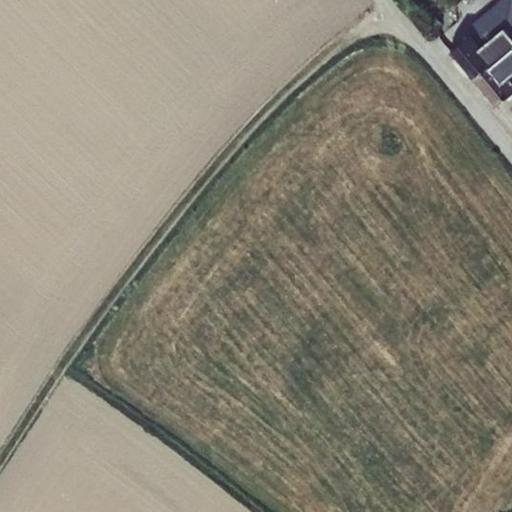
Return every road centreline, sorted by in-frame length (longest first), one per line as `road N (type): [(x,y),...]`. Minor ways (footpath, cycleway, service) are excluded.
road 1 (track): [(392,6),(252,122),(115,286),(26,425)]
road 2 (unclassified): [(388,0),(511,158)]
